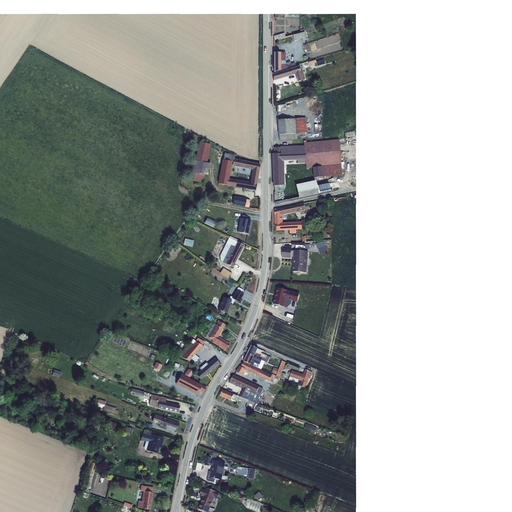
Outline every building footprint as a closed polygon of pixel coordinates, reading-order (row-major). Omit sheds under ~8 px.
[(274,4),(274,14),(274,18),(284,18),(284,14),(284,9),(287,9),(287,3),(284,3),(284,4),(274,4)] [(304,32),(300,33),(292,35),(294,41),(301,39),(302,41),(306,40),(304,32)] [(274,52),(274,72),(287,68),(295,65),(294,62),(291,64),(290,61),(285,63),(285,52),(274,52)] [(299,65),(273,73),(273,80),(295,74),(297,81),(305,79),(302,70),(301,71),(299,65)] [(306,118),(277,120),(278,135),(279,135),(279,140),(297,139),(296,134),(307,133),(306,118)] [(282,147),(283,160),(295,160),(296,163),(305,163),(306,168),(312,167),(341,164),(339,139),(304,143),(304,146),(282,147)] [(209,163),(213,143),(202,141),(199,159),(206,160),(206,162),(209,163)] [(283,160),(282,147),(274,148),(274,153),(272,153),(273,186),(282,185),(282,184),(283,184),(283,182),(284,182),(283,160)] [(223,160),(233,162),(234,158),(235,155),(224,153),(223,160)] [(233,162),(232,166),(252,170),(259,171),(260,164),(234,158),(233,162)] [(233,162),(223,160),(222,160),(218,183),(227,185),(226,185),(255,190),(259,171),(252,170),(250,182),(229,178),(232,166),(233,162)] [(206,172),(205,164),(197,165),(198,173),(206,172)] [(341,164),(312,167),(314,178),(342,175),(341,164)] [(329,183),(316,186),(318,193),(331,190),(329,183)] [(234,196),(233,204),(249,208),(250,200),(246,199),(234,196)] [(277,224),(283,223),(283,220),(282,215),(296,212),(296,213),(300,212),(300,211),(305,210),(304,203),(275,210),(275,224),(277,224)] [(204,224),(213,228),(216,221),(207,217),(204,224)] [(249,234),(251,220),(240,218),(237,232),(249,234)] [(283,223),(277,224),(277,231),(290,231),(290,234),(296,234),(298,230),(302,230),(302,222),(283,223)] [(225,257),(222,262),(226,264),(233,267),(244,245),(245,243),(237,240),(236,242),(229,238),(226,243),(230,245),(224,257),(225,257)] [(185,239),(184,245),(193,247),(194,241),(185,239)] [(321,253),(329,251),(327,245),(319,247),(321,253)] [(283,248),(282,258),(291,259),(291,258),(293,258),(291,272),(306,273),(308,252),(304,251),(303,250),(302,250),(300,250),(299,250),(298,251),(293,250),(293,251),(291,251),(291,249),(283,248)] [(220,273),(219,275),(227,281),(232,273),(223,268),(220,273)] [(277,288),(273,304),(284,307),(286,299),(297,302),(299,294),(288,291),(277,288)] [(233,299),(230,303),(232,305),(235,300),(238,302),(243,294),(237,290),(232,298),(233,299)] [(223,297),(218,310),(226,313),(231,300),(223,297)] [(208,314),(205,319),(210,322),(213,317),(208,314)] [(187,320),(184,325),(193,330),(192,332),(195,333),(200,322),(198,320),(196,325),(187,320)] [(214,324),(206,336),(209,338),(212,340),(212,342),(219,346),(219,347),(225,351),(229,344),(218,337),(225,325),(219,321),(218,320),(217,323),(218,323),(216,325),(214,324)] [(190,342),(178,356),(189,361),(191,359),(195,362),(199,358),(195,354),(202,346),(195,342),(193,344),(190,342)] [(252,346),(248,354),(255,357),(262,360),(262,361),(267,363),(270,357),(261,353),(262,351),(258,349),(252,346)] [(255,357),(248,354),(244,362),(258,368),(259,366),(260,366),(262,361),(262,360),(255,357)] [(201,370),(196,374),(200,380),(220,363),(215,358),(208,364),(206,362),(199,368),(201,370)] [(282,361),(276,376),(284,379),(286,374),(282,373),(286,363),(282,361)] [(156,362),(153,368),(160,371),(162,365),(156,362)] [(240,367),(236,372),(243,375),(244,371),(248,373),(248,371),(269,381),(272,375),(244,362),(241,367),(240,367)] [(180,373),(175,384),(197,395),(199,391),(203,393),(204,391),(206,387),(188,377),(189,376),(190,377),(193,373),(188,369),(184,373),(185,374),(184,375),(180,373)] [(289,372),(288,375),(290,376),(290,377),(289,381),(295,383),(295,384),(300,386),(305,388),(307,383),(308,384),(309,379),(310,379),(313,372),(305,370),(303,375),(292,371),(291,373),(289,372)] [(233,375),(230,382),(243,388),(239,397),(252,402),(255,403),(257,400),(258,401),(259,397),(260,397),(264,389),(259,387),(233,375)] [(131,388),(130,393),(143,397),(144,392),(131,388)] [(232,401),(234,395),(223,390),(220,396),(232,401)] [(151,394),(149,405),(158,407),(157,408),(178,413),(180,405),(166,402),(166,398),(151,394)] [(234,395),(232,401),(236,402),(237,399),(247,403),(246,407),(253,409),(255,403),(252,402),(239,397),(234,395)] [(155,414),(152,422),(159,424),(158,427),(165,430),(165,428),(176,431),(179,423),(155,414)] [(306,424),(303,430),(314,434),(316,428),(306,424)] [(142,433),(140,440),(146,441),(144,448),(145,450),(146,450),(157,453),(159,448),(161,448),(164,438),(152,434),(152,433),(144,431),(143,433),(142,433)] [(206,457),(204,465),(209,467),(210,466),(211,466),(210,472),(209,472),(208,478),(221,481),(225,463),(213,460),(212,462),(210,462),(211,458),(206,457)] [(138,501),(137,508),(151,510),(153,493),(154,487),(141,485),(140,491),(143,491),(141,501),(138,501)] [(203,497),(198,509),(205,511),(208,511),(214,498),(217,499),(218,498),(219,499),(221,498),(221,496),(221,494),(219,494),(220,493),(206,488),(206,490),(202,489),(200,496),(203,497)] [(259,492),(255,496),(259,500),(263,496),(259,492)] [(238,494),(236,500),(243,503),(245,497),(238,494)]
